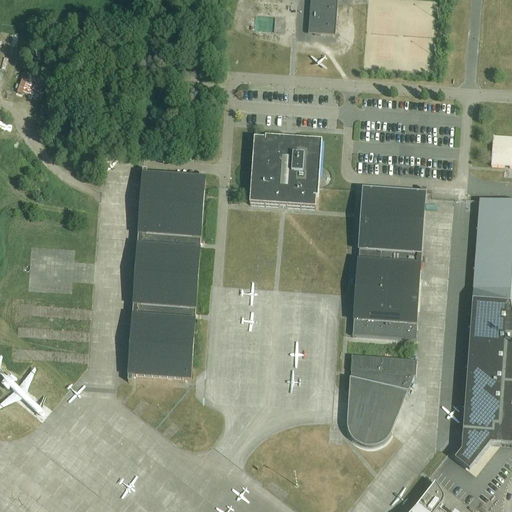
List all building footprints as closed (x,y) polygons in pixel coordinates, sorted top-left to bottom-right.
[(310,0),(308,36),(335,38),(337,6),(337,0),(310,0)] [(206,3),(196,2),(195,2),(190,65),(192,65),(197,65),(201,65),(206,5),(206,3)] [(511,140),(493,139),(491,167),(504,168),(508,168),(509,168),(511,168),(511,140)] [(319,169),(320,145),(316,145),(290,143),(260,141),(254,140),(250,193),(249,207),(316,211),(317,191),(319,169)] [(205,190),(206,181),(148,177),(148,172),(144,172),(128,384),(133,384),(133,379),(191,383),(196,322),(196,316),(201,250),(201,245),(205,190)] [(417,324),(419,294),(425,200),(426,192),(422,192),(422,196),(363,192),(362,214),(355,312),(353,338),(416,342),(417,324)] [(511,446),(511,305),(508,305),(510,284),(511,281),(511,204),(480,202),(479,213),(464,431),(462,453),(455,462),(469,473),(476,465),(492,445),(511,446)] [(391,437),(416,378),(417,363),(352,358),(348,426),(348,428),(348,430),(348,432),(349,436),(350,437),(352,440),(354,443),(355,444),(357,446),(360,447),(361,448),(364,449),(366,449),(368,450),(372,450),(375,450),(378,449),(380,448),(382,447),(384,446),(387,443),(388,442),(390,439),(391,437)] [(441,511),(440,510),(443,506),(444,505),(444,503),(444,500),(443,498),(436,486),(432,491),(422,503),(415,511),(441,511)]
